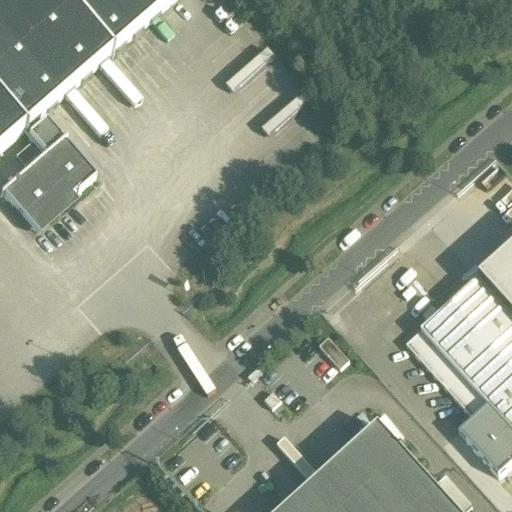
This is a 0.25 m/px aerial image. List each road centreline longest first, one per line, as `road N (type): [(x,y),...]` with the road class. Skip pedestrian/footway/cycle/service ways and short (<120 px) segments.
road 1 (unclassified): [(511,119),(72,511)]
road 2 (unknown): [(318,291),(440,441)]
road 3 (unknown): [(392,224),(444,282),(496,264),(511,274)]
road 4 (unknown): [(0,231),(45,271),(105,266)]
